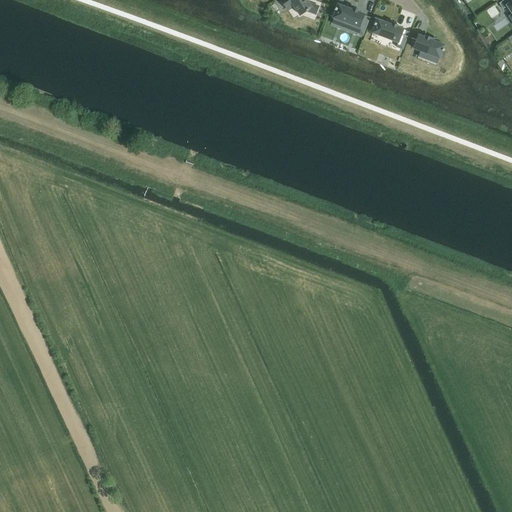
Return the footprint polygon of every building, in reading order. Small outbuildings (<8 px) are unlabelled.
[(283,0),(288,7),(293,4),(300,15),(306,11),(307,12),(308,11),(315,14),(318,7),(309,3),(306,0),(283,0)] [(511,0),(504,0),(499,3),(503,9),(507,6),(511,12),(511,13),(508,17),(511,22),(511,0)] [(338,4),(338,6),(336,6),(335,9),(334,9),(331,16),(334,17),(333,18),(352,25),(350,30),(363,35),(369,20),(363,18),(364,14),(358,12),(359,11),(353,9),(353,10),(338,4)] [(373,24),(370,31),(373,32),(372,32),(398,42),(396,46),(403,49),(409,32),(403,30),(404,29),(397,27),(398,25),(392,23),(392,25),(377,19),(377,21),(376,20),(374,24),(373,24)] [(419,35),(414,48),(440,58),(440,57),(443,58),(445,51),(444,51),(445,47),(444,46),(445,45),(430,39),(431,38),(426,36),(425,37),(419,35)]
